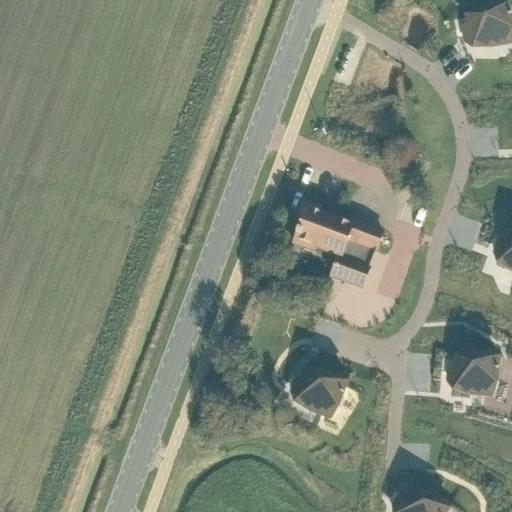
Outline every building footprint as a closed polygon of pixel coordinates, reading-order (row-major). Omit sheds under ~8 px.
[(504,1),(467,15),(468,25),(461,28),(463,38),(471,38),(473,47),(492,47),(509,43),(510,20),(511,20),(511,15),(510,15),(504,1)] [(313,247),(339,256),(344,242),(372,253),(375,254),(383,232),(352,220),(351,225),(317,213),(318,208),(305,203),(298,224),(301,225),(294,244),(312,251),(313,247)] [(498,240),(494,249),(501,254),(498,262),(511,270),(511,232),(509,232),(506,240),(498,240)] [(344,242),(339,256),(330,279),(361,290),(368,272),(366,271),(372,253),(344,242)] [(454,380),(454,389),(471,395),(490,396),(496,373),(498,373),(499,370),(498,369),(496,353),(456,357),(455,367),(447,367),(447,378),(454,380)] [(298,393),(295,402),(311,411),(329,417),(341,397),(342,398),(344,394),(343,393),(346,378),(306,372),(303,380),(295,379),(291,389),(298,393)] [(394,503),(400,508),(397,511),(446,511),(450,505),(412,489),(408,497),(400,494),(394,503)]
